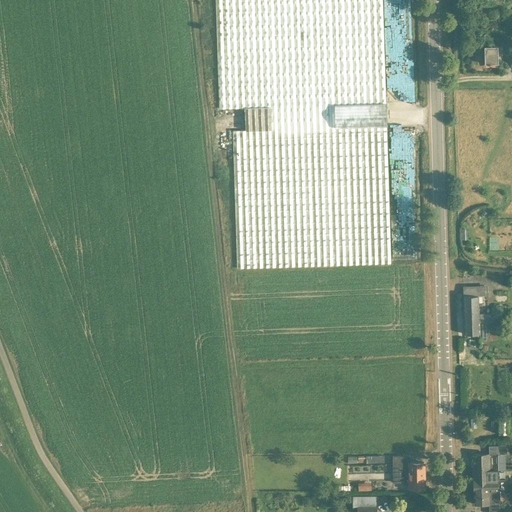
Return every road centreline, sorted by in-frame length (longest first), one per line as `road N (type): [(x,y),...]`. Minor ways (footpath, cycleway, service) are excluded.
road 1 (track): [(251,511),(193,0)]
road 2 (tertiary): [(445,511),(432,0)]
road 3 (unclassified): [(81,511),(39,440),(0,340)]
